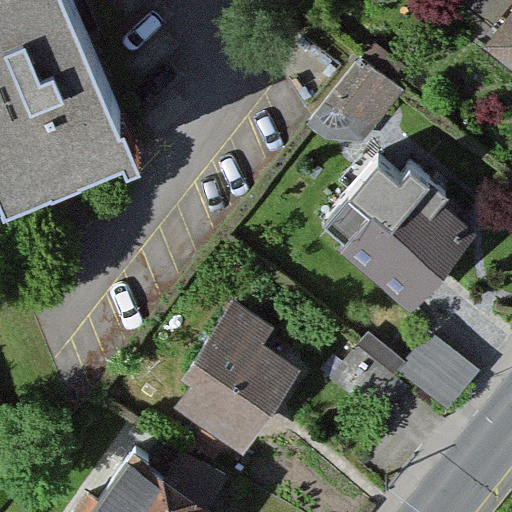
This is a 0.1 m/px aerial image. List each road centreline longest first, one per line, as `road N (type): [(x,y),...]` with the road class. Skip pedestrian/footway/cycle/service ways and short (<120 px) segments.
road 1 (residential): [(204,0),(230,85),(52,325)]
road 2 (residential): [(511,416),(435,511)]
